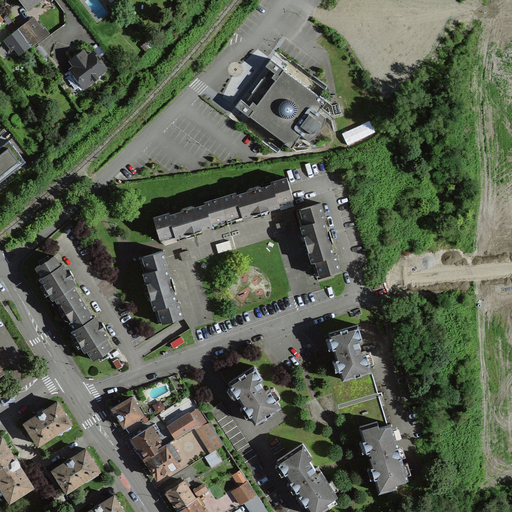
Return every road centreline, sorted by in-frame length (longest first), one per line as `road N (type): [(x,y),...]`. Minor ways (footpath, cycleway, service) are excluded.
road 1 (residential): [(372,290),(81,399)]
road 2 (residential): [(81,399),(153,511)]
road 3 (residential): [(0,263),(65,372)]
